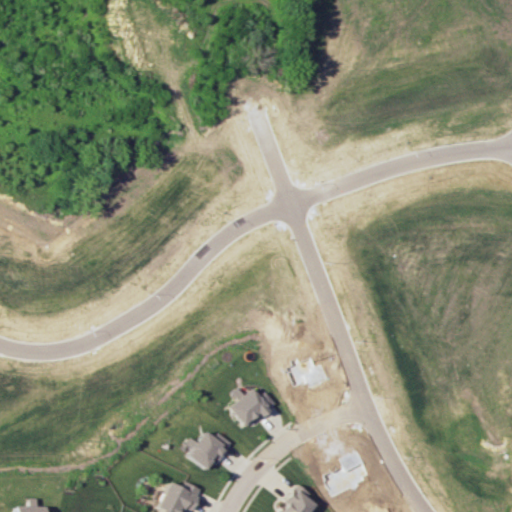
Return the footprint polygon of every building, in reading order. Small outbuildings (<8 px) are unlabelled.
[(269,404),(258,390),(251,396),(245,387),(220,405),(236,426),(253,414),(254,415),(269,404)] [(211,432),(208,437),(197,429),(180,455),(200,469),(209,457),(213,460),(225,442),(211,432)] [(186,510),(196,488),(179,481),(177,487),(163,480),(151,507),(162,511),(175,511),(178,507),(186,510)] [(301,511),(310,500),(289,486),(270,511),(301,511)] [(42,511),(42,505),(34,505),(35,498),(27,498),(27,505),(12,505),(12,511),(42,511)]
